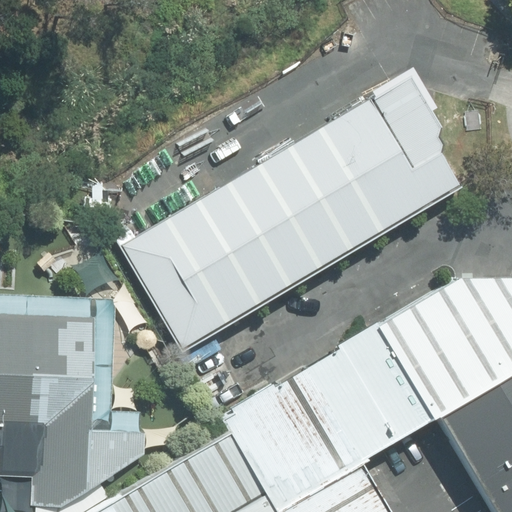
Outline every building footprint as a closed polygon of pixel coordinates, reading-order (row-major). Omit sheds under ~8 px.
[(407,82),(110,253),(169,354),(465,183),(407,82)] [(511,288),(448,286),(222,417),(235,439),(278,511),(296,511),(365,474),(360,465),(434,424),(511,379),(511,288)] [(0,304),(0,499),(101,506),(114,312),(0,304)] [(511,511),(511,379),(434,424),(485,511),(511,511)] [(111,511),(278,511),(235,439),(111,511)] [(386,511),(365,474),(296,511),(386,511)]
